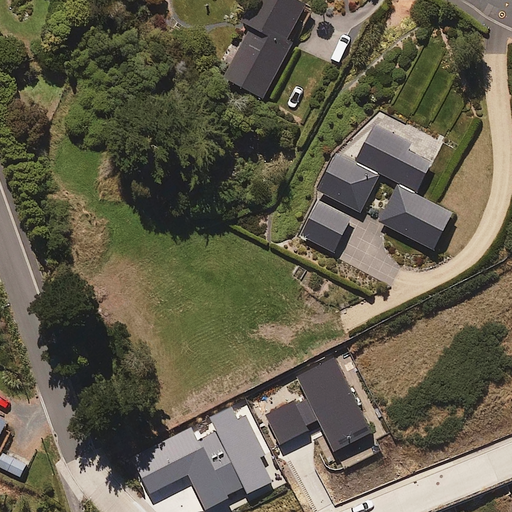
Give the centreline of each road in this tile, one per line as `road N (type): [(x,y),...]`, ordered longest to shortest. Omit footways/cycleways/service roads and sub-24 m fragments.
road 1 (residential): [(0,240),(69,432),(100,488),(126,511)]
road 2 (residential): [(359,511),(511,451)]
